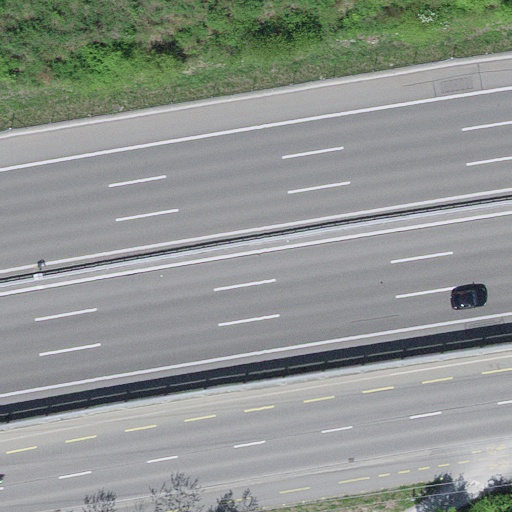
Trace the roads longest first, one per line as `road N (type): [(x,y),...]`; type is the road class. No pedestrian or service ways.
road 1 (tertiary): [(0,488),(511,400)]
road 2 (motorway): [(0,344),(511,262)]
road 3 (motorway): [(511,139),(0,220)]
